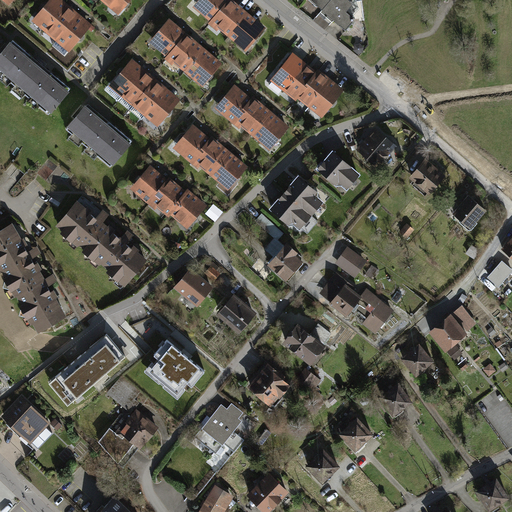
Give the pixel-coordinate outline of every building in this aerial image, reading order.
[(35,19),(47,29),(66,6),(58,0),(51,0),(48,4),(43,4),(41,7),(41,12),(35,19)] [(128,0),(105,0),(119,12),(122,8),(126,8),(129,4),(128,0)] [(229,0),(228,0),(198,0),(199,2),(196,6),(213,20),(229,0)] [(246,14),(229,0),(213,20),(229,34),(246,14)] [(331,0),(325,7),(322,10),(346,31),(354,21),(353,16),(347,10),(352,5),(352,2),(349,0),(331,0)] [(47,29),(58,39),(77,16),(66,6),(47,29)] [(263,29),(246,14),(229,34),(246,48),(250,44),(254,44),(257,41),(256,37),(263,29)] [(58,39),(69,49),(76,41),(80,41),(83,38),(82,33),(89,26),(77,16),(58,39)] [(186,35),(169,21),(162,29),(158,29),(155,33),(155,37),(152,41),(169,55),(186,35)] [(202,50),(186,35),(169,55),(186,69),(202,50)] [(32,56),(13,40),(0,55),(0,73),(49,114),(70,88),(51,72),(48,75),(29,59),(32,56)] [(219,64),(202,50),(186,69),(202,84),(206,79),(210,80),(213,76),(212,72),(219,64)] [(285,89),(304,65),(292,56),(286,63),(282,64),(279,67),(280,71),(274,79),(270,84),(270,87),(279,93),(284,87),(285,89)] [(143,71),(131,62),(125,69),(121,69),(118,72),(118,77),(112,84),(124,94),(143,71)] [(299,96),(316,74),(304,65),(285,89),(297,98),(299,96)] [(154,81),(143,71),(124,94),(135,104),(154,81)] [(311,105),(329,81),(317,72),(316,74),(299,96),(311,105)] [(166,91),(154,81),(135,104),(146,114),(166,91)] [(335,99),(341,91),(329,81),(311,105),(322,114),(329,106),(333,106),(336,103),(335,99)] [(217,107),(234,121),(236,119),(251,101),(234,87),(227,95),(223,95),(220,98),(221,103),(217,107)] [(177,100),(166,91),(146,114),(158,123),(165,115),(169,116),(171,112),(171,108),(177,100)] [(253,133),(270,113),(253,99),(251,101),(236,119),(253,133)] [(106,124),(85,107),(66,129),(110,166),(132,141),(109,121),(106,124)] [(280,135),(287,127),(270,113),(253,133),(270,147),(273,143),(278,143),(280,140),(280,135)] [(209,141),(192,127),(186,135),(181,135),(179,138),(179,143),(176,147),(193,161),(195,159),(209,141)] [(394,145),(376,130),(359,149),(377,164),(394,145)] [(211,173),(228,153),(211,139),(209,141),(195,159),(211,173)] [(358,174),(333,152),(324,163),(321,161),(318,165),(320,167),(319,168),(336,183),(342,183),(346,187),(358,174)] [(238,175),(245,167),(228,153),(211,173),(228,187),(232,183),(236,183),(239,180),(238,175)] [(411,177),(429,192),(430,191),(432,190),(435,189),(436,186),(437,183),(443,175),(425,160),(411,177)] [(152,199),(167,182),(150,168),(143,176),(138,176),(136,179),(136,183),(133,187),(150,202),(152,199)] [(285,193),(310,214),(321,202),(316,197),(316,192),(298,177),(285,193)] [(171,211),(185,194),(169,180),(167,182),(152,199),(169,214),(171,211)] [(197,214),(204,206),(187,191),(185,194),(171,211),(187,225),(191,221),(195,221),(198,218),(197,214)] [(299,227),(310,214),(285,193),(272,208),(289,223),(294,223),(299,227)] [(470,226),(484,209),(467,194),(461,201),(464,203),(454,213),(470,226)] [(77,202),(58,224),(64,230),(62,233),(71,241),(73,237),(86,248),(83,251),(88,255),(110,230),(77,202)] [(0,262),(8,277),(4,279),(7,284),(36,267),(11,224),(0,230),(0,262)] [(413,229),(407,224),(401,232),(406,237),(413,229)] [(110,230),(88,255),(92,259),(95,256),(110,269),(108,272),(117,280),(120,276),(126,282),(145,260),(110,230)] [(511,238),(503,249),(511,257),(511,238)] [(270,263),(269,264),(286,278),(301,261),(294,255),(296,252),(287,244),(275,257),(274,256),(269,262),(270,263)] [(348,250),(339,262),(354,274),(364,261),(348,250)] [(492,282),(501,269),(494,264),(486,277),(492,282)] [(36,267),(7,284),(10,289),(14,287),(24,305),(21,307),(26,317),(30,315),(39,330),(64,315),(36,267)] [(378,271),(370,267),(366,273),(373,278),(378,271)] [(176,287),(197,304),(211,287),(190,270),(176,287)] [(337,274),(325,288),(329,291),(326,296),(332,301),(331,302),(346,314),(350,309),(360,297),(350,289),(352,286),(337,274)] [(392,311),(369,293),(364,298),(361,296),(360,297),(350,309),(354,311),(355,310),(367,319),(364,322),(375,330),(382,320),(383,321),(392,311)] [(220,313),(236,327),(243,318),(246,321),(253,313),(234,296),(220,313)] [(455,315),(467,329),(475,323),(463,308),(455,315)] [(451,315),(430,331),(446,349),(466,333),(451,315)] [(310,335),(299,326),(286,342),(310,360),(331,333),(318,323),(310,335)] [(125,356),(107,334),(49,381),(68,404),(125,356)] [(192,386),(204,370),(167,339),(154,354),(159,358),(154,364),(159,368),(154,374),(172,389),(177,384),(182,388),(187,382),(192,386)] [(419,344),(403,358),(416,374),(419,375),(424,370),(423,368),(432,360),(419,344)] [(461,354),(455,347),(448,352),(454,359),(461,354)] [(508,368),(504,363),(499,366),(503,371),(508,368)] [(269,365),(251,385),(270,402),(278,393),(279,394),(288,384),(276,374),(277,372),(269,365)] [(490,365),(484,369),(489,375),(495,370),(490,365)] [(319,380),(306,369),(298,379),(312,390),(319,380)] [(128,393),(134,386),(125,378),(118,385),(128,393)] [(398,384),(381,396),(395,415),(403,410),(401,407),(411,401),(398,384)] [(47,422),(22,398),(4,416),(23,434),(29,427),(36,434),(47,422)] [(240,421),(221,406),(197,436),(220,455),(225,449),(220,445),(240,421)] [(117,418),(99,441),(123,468),(147,438),(148,438),(156,427),(137,412),(126,425),(117,418)] [(357,418),(342,433),(358,450),(364,443),(362,441),(371,433),(357,418)] [(62,425),(55,419),(51,423),(57,429),(62,425)] [(262,444),(271,432),(267,429),(258,441),(262,444)] [(237,454),(245,443),(234,436),(227,447),(237,454)] [(323,450),(308,465),(324,482),(331,475),(329,473),(338,465),(323,450)] [(267,510),(287,491),(269,473),(250,493),(267,510)] [(487,510),(509,496),(496,476),(474,489),(487,510)] [(230,494),(216,486),(200,511),(221,511),(223,510),(221,508),(230,494)] [(128,511),(113,497),(104,507),(103,505),(96,511),(128,511)] [(32,511),(21,501),(9,511),(32,511)]
